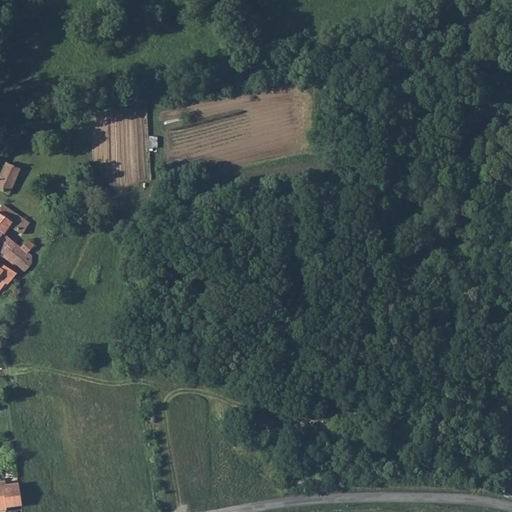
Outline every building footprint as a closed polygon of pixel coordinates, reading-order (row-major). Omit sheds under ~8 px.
[(6,164),(0,177),(0,189),(8,193),(19,170),(6,164)] [(18,213),(11,209),(3,204),(0,207),(0,213),(12,221),(18,213)] [(4,233),(0,229),(0,251),(4,255),(3,257),(17,267),(18,265),(25,270),(32,263),(32,255),(27,251),(4,233)] [(0,288),(5,282),(7,284),(17,273),(5,264),(1,269),(0,267),(0,288)] [(0,508),(4,508),(4,510),(21,508),(18,485),(6,487),(5,484),(0,484),(0,508)]
